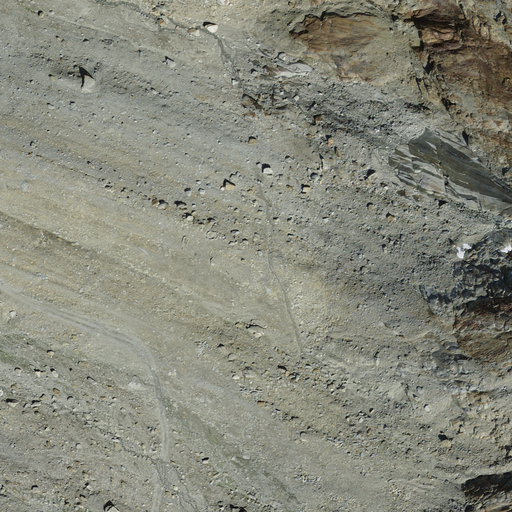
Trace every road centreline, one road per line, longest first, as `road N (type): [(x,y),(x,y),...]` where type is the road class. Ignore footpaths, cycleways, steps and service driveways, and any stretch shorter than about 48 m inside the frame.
road 1 (track): [(0,282),(21,299),(128,339),(153,362),(165,427),(156,511)]
road 2 (track): [(163,473),(15,457),(0,439)]
